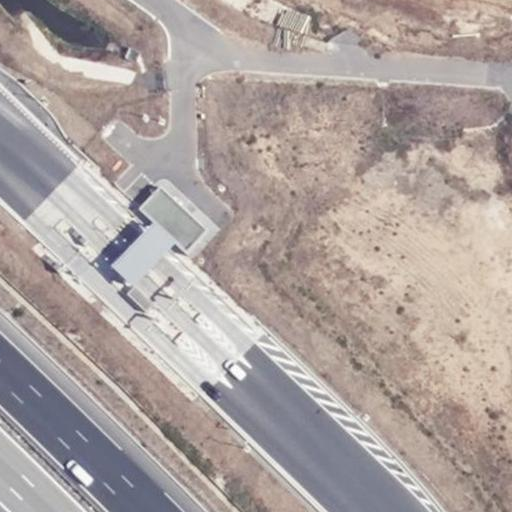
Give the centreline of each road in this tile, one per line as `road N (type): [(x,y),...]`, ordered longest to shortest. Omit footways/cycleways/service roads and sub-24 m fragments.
road 1 (motorway): [(402,511),(143,252),(0,127)]
road 2 (unknown): [(511,80),(397,89),(226,52),(185,22)]
road 3 (motorway): [(148,511),(0,366)]
